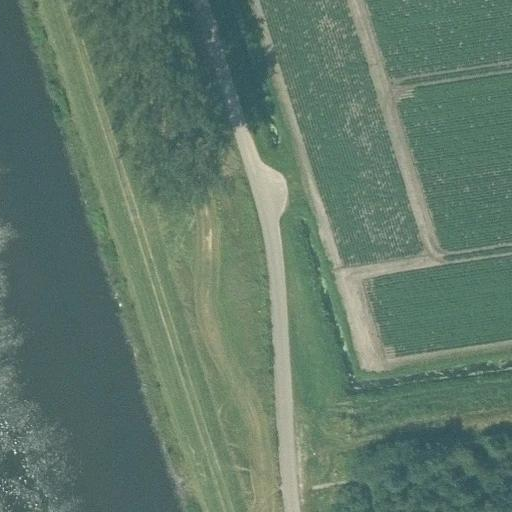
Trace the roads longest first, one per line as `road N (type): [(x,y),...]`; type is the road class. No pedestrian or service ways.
road 1 (track): [(73,0),(231,511)]
road 2 (unclassified): [(293,511),(274,247),(201,0)]
